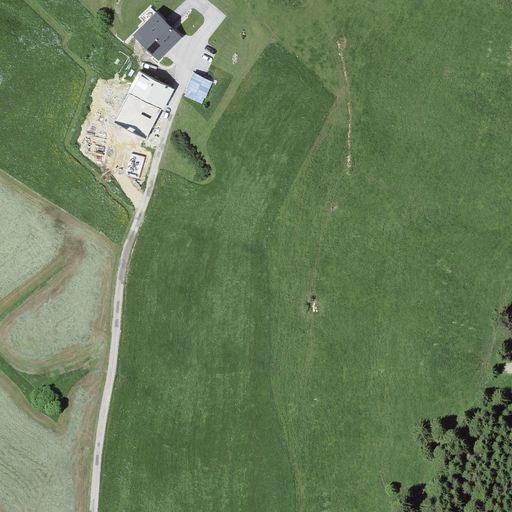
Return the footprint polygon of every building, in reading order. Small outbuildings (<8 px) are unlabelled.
[(159,57),(182,36),(168,21),(161,27),(156,21),(141,37),(159,57)] [(146,100),(163,109),(173,89),(159,81),(159,80),(159,78),(157,78),(155,79),(142,72),(131,92),(146,100)] [(207,97),(215,83),(198,75),(190,89),(207,97)] [(130,129),(146,100),(131,92),(116,121),(130,129)] [(163,109),(146,100),(130,129),(146,139),(163,109)]
